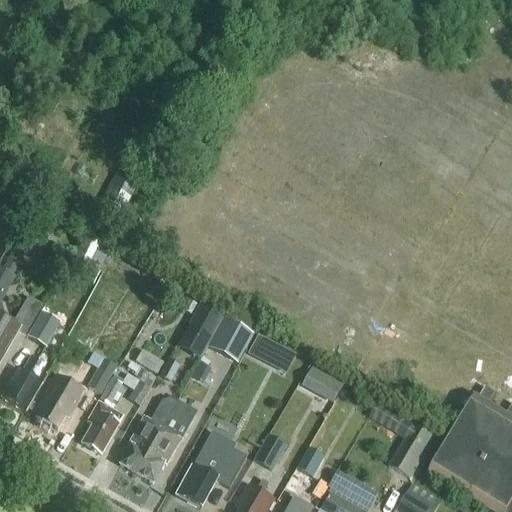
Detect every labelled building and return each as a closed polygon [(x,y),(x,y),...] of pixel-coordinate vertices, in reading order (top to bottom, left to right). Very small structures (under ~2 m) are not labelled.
[(115,175),(95,213),(117,224),(136,186),(115,175)] [(87,236),(75,260),(88,267),(100,242),(87,236)] [(0,363),(17,334),(26,339),(44,308),(28,299),(12,327),(1,321),(4,317),(0,306),(0,305),(15,279),(11,277),(27,249),(18,244),(2,272),(0,270),(0,363)] [(81,265),(75,276),(93,285),(99,274),(81,265)] [(155,302),(165,286),(155,279),(145,295),(155,302)] [(176,349),(199,362),(223,319),(199,306),(176,349)] [(41,315),(27,340),(45,350),(59,325),(41,315)] [(224,320),(208,349),(236,364),(252,335),(224,320)] [(269,367),(278,349),(255,337),(246,355),(269,367)] [(156,376),(163,365),(142,352),(134,363),(156,376)] [(36,382),(45,366),(32,358),(23,374),(19,372),(2,402),(25,415),(41,385),(36,382)] [(103,361),(87,389),(100,397),(116,368),(103,361)] [(322,373),(311,367),(301,385),(312,391),(322,373)] [(57,377),(35,415),(39,417),(36,421),(57,433),(65,419),(68,421),(84,393),(57,377)] [(107,410),(120,387),(111,382),(87,425),(92,428),(82,447),(100,457),(122,418),(107,410)] [(150,391),(138,383),(127,401),(139,408),(150,391)] [(511,511),(511,418),(475,397),(429,475),(490,511),(511,511)] [(161,404),(149,424),(144,421),(129,447),(131,448),(120,468),(136,477),(167,422),(176,404),(169,400),(161,404)] [(177,404),(167,422),(136,477),(153,487),(164,466),(166,467),(196,415),(177,404)] [(435,440),(376,405),(368,419),(405,441),(389,469),(410,481),(435,440)] [(335,442),(350,418),(334,409),(320,433),(335,442)] [(192,469),(176,498),(200,511),(215,484),(228,491),(245,459),(232,452),(235,447),(212,435),(193,470),(192,469)] [(267,437),(253,463),(271,473),(285,448),(267,437)] [(316,439),(288,491),(301,498),(330,446),(316,439)] [(261,482),(256,492),(248,488),(235,511),(268,511),(274,501),(262,495),(268,486),(261,482)] [(397,511),(430,511),(436,502),(412,487),(396,511),(397,511)] [(358,511),(329,495),(321,510),(324,511),(358,511)] [(311,511),(312,510),(293,499),(285,511),(311,511)]
